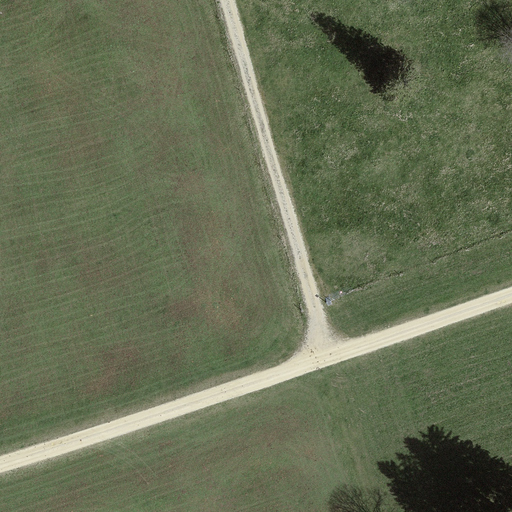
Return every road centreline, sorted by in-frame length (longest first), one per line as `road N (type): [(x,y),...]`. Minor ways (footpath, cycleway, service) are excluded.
road 1 (track): [(333,347),(216,0)]
road 2 (track): [(0,459),(333,347)]
road 3 (track): [(333,347),(511,287)]
